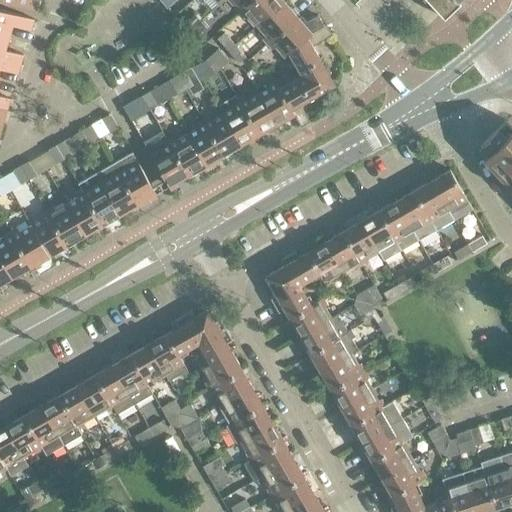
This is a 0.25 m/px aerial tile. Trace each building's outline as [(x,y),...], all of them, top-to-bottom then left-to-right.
[(0,0),(37,10),(39,0),(0,0)] [(176,0),(162,0),(161,1),(167,8),(176,0)] [(229,0),(236,8),(241,13),(255,0),(229,0)] [(284,2),(282,0),(255,0),(241,13),(245,18),(249,15),(258,25),(284,2)] [(419,0),(428,8),(432,5),(444,18),(461,3),(458,0),(419,0)] [(298,17),(284,2),(258,25),(266,35),(263,38),(268,44),(298,17)] [(31,30),(34,19),(0,9),(0,34),(9,37),(13,24),(31,30)] [(195,14),(182,25),(188,32),(201,21),(195,14)] [(316,31),(323,40),(332,35),(326,25),(324,26),(318,15),(304,24),(298,17),(268,44),(272,49),(276,46),(285,57),(289,53),(290,54),(290,53),(289,53),(307,37),(308,37),(313,33),(316,31)] [(201,21),(188,32),(194,39),(207,28),(201,21)] [(312,46),(323,40),(316,31),(313,33),(308,37),(307,37),(289,53),(290,53),(290,54),(302,75),(325,81),(326,77),(329,76),(312,46)] [(228,51),(235,45),(225,33),(218,39),(228,51)] [(5,49),(9,37),(0,34),(0,57),(21,64),(23,55),(5,49)] [(246,57),(235,45),(228,51),(239,63),(246,57)] [(229,61),(218,49),(212,54),(223,67),(229,61)] [(223,67),(212,54),(205,61),(216,73),(223,67)] [(0,67),(18,73),(21,64),(0,57),(0,67)] [(203,88),(191,67),(177,75),(185,89),(189,88),(192,94),(203,88)] [(185,89),(177,75),(170,80),(178,94),(185,89)] [(324,86),(325,81),(302,75),(280,88),(279,88),(291,107),(292,108),(295,114),(294,115),(301,127),(310,122),(299,104),(326,89),(324,86)] [(279,88),(280,88),(274,79),(268,83),(270,87),(258,93),(276,125),(294,115),(295,114),(292,108),(291,107),(279,88)] [(158,105),(150,91),(142,96),(150,110),(158,105)] [(276,125),(258,93),(247,100),(245,96),(238,100),(259,135),(276,125)] [(0,95),(0,106),(7,109),(10,99),(0,95)] [(236,95),(218,105),(223,114),(241,145),(259,135),(238,100),(236,95)] [(132,101),(123,106),(132,121),(140,116),(132,102),(132,101)] [(118,128),(110,114),(102,119),(111,133),(118,128)] [(241,145),(223,114),(212,121),(209,117),(203,120),(223,155),(241,145)] [(223,155),(203,120),(197,124),(199,128),(188,134),(206,165),(223,155)] [(511,127),(506,121),(480,146),(489,155),(484,159),(511,188),(511,127)] [(100,139),(92,125),(84,129),(92,144),(100,139)] [(162,131),(143,141),(151,155),(165,179),(169,186),(188,176),(168,141),(162,131)] [(206,165),(188,134),(176,141),(174,137),(168,141),(188,176),(206,165)] [(72,155),(64,141),(57,145),(64,159),(72,155)] [(64,159),(57,145),(48,150),(57,164),(64,159)] [(156,194),(152,186),(132,152),(114,163),(138,205),(156,194)] [(37,175),(29,161),(21,166),(29,180),(37,175)] [(138,205),(114,163),(96,173),(120,215),(138,205)] [(29,180),(21,166),(13,170),(21,184),(29,180)] [(473,209),(450,170),(431,180),(454,220),(473,209)] [(120,215),(96,173),(78,184),(82,190),(102,225),(120,215)] [(454,220),(431,180),(414,190),(436,230),(454,220)] [(102,225),(82,190),(76,194),(78,197),(67,204),(85,235),(102,225)] [(436,230),(414,190),(396,201),(419,240),(436,230)] [(419,240),(396,201),(378,211),(401,250),(419,240)] [(85,235),(67,204),(55,211),(53,207),(47,210),(67,245),(85,235)] [(67,245),(47,210),(41,214),(43,218),(31,225),(49,256),(67,245)] [(401,250),(378,211),(361,221),(378,252),(384,261),(401,250)] [(378,252),(361,221),(343,231),(362,265),(368,261),(367,259),(378,252)] [(49,256),(31,225),(19,232),(17,228),(11,231),(31,266),(49,256)] [(31,266),(11,231),(4,235),(7,239),(0,242),(0,253),(13,277),(31,266)] [(362,265),(343,231),(325,241),(343,272),(355,266),(356,268),(362,265)] [(472,252),(487,243),(482,236),(468,244),(472,252)] [(343,272),(325,241),(307,252),(319,272),(318,272),(326,286),(333,282),(332,279),(343,272)] [(458,260),(472,252),(468,244),(454,252),(458,260)] [(319,272),(307,252),(299,257),(296,251),(281,259),(284,265),(266,276),(299,285),(312,278),(311,277),(318,272),(319,272)] [(0,284),(13,277),(0,253),(0,284)] [(437,272),(451,264),(447,256),(433,264),(437,272)] [(437,272),(433,264),(419,273),(423,280),(437,272)] [(307,298),(299,285),(266,276),(276,295),(271,298),(279,313),(285,309),(290,318),(310,306),(305,299),(307,298)] [(402,292),(416,284),(412,277),(397,285),(402,292)] [(374,285),(367,289),(375,302),(382,299),(374,285)] [(388,301),(402,292),(397,285),(383,293),(388,301)] [(357,295),(355,300),(372,305),(375,302),(367,289),(357,295)] [(300,336),(331,318),(324,307),(327,305),(323,298),(310,306),(290,318),(300,336)] [(355,300),(354,305),(360,315),(374,308),(372,305),(355,300)] [(378,315),(374,308),(360,315),(364,323),(378,315)] [(198,343),(207,309),(195,317),(191,310),(170,322),(174,329),(166,334),(177,354),(178,354),(185,349),(186,351),(198,343)] [(214,322),(207,309),(198,343),(206,356),(207,355),(211,362),(211,363),(231,351),(227,343),(233,339),(221,318),(214,322)] [(331,318),(300,336),(310,354),(348,332),(338,314),(331,318)] [(392,330),(383,316),(376,320),(384,335),(392,330)] [(348,332),(310,354),(320,371),(351,353),(358,349),(352,339),(355,337),(351,330),(348,332)] [(400,344),(392,330),(384,335),(392,349),(400,344)] [(177,354),(166,334),(148,344),(165,375),(170,382),(182,375),(184,378),(190,374),(178,354),(177,354)] [(165,375),(148,344),(130,354),(149,388),(155,384),(154,382),(165,375)] [(242,369),(231,351),(211,363),(211,362),(201,368),(208,381),(205,383),(209,389),(242,369)] [(412,366),(404,352),(397,356),(405,370),(412,366)] [(331,389),(364,370),(361,364),(358,365),(351,353),(320,371),(331,389)] [(149,388),(130,354),(112,364),(135,404),(153,394),(149,388)] [(135,404),(112,364),(95,375),(114,408),(118,414),(135,404)] [(421,380),(412,366),(405,370),(413,385),(421,380)] [(252,387),(242,369),(209,389),(212,395),(215,393),(222,405),(252,387)] [(341,407),(372,389),(365,378),(368,376),(364,370),(331,389),(341,407)] [(114,408),(95,375),(77,385),(95,416),(107,409),(108,412),(114,408)] [(95,416),(77,385),(59,395),(79,429),(85,425),(83,422),(95,416)] [(262,405),(252,387),(222,405),(228,416),(226,418),(229,424),(262,405)] [(433,401),(425,387),(417,392),(425,406),(433,401)] [(351,425),(385,406),(381,399),(379,401),(372,389),(341,407),(351,425)] [(82,435),(79,429),(59,395),(41,405),(64,445),(82,435)] [(175,400),(161,408),(180,413),(181,409),(179,407),(175,400)] [(361,442),(392,425),(403,419),(393,401),(385,406),(351,425),(361,442)] [(441,416),(433,401),(425,406),(433,420),(441,416)] [(181,409),(180,413),(199,418),(190,404),(181,409)] [(64,445),(41,405),(24,416),(43,449),(47,455),(64,445)] [(273,422),(262,405),(229,424),(227,426),(236,443),(242,440),(273,422)] [(180,413),(161,408),(169,422),(171,426),(177,422),(180,413)] [(180,413),(177,422),(181,428),(199,418),(180,413)] [(43,449),(24,416),(6,426),(24,457),(36,450),(37,453),(43,449)] [(511,433),(511,426),(509,417),(501,419),(506,435),(511,433)] [(372,460),(405,441),(413,436),(403,419),(392,425),(361,442),(372,460)] [(153,436),(168,428),(163,420),(149,428),(153,436)] [(283,440),(273,422),(242,440),(239,442),(250,460),(283,440)] [(446,433),(441,425),(427,433),(432,442),(446,433)] [(6,426),(0,429),(0,455),(8,470),(11,476),(29,465),(24,457),(6,426)] [(484,446),(478,427),(469,429),(476,449),(484,446)] [(153,436),(149,428),(135,436),(139,444),(153,436)] [(476,449),(469,429),(457,433),(456,434),(457,438),(462,453),(476,449)] [(191,446),(202,440),(205,438),(201,430),(187,438),(191,446)] [(446,433),(432,442),(439,453),(441,460),(450,441),(446,433)] [(210,445),(205,438),(202,440),(191,446),(195,453),(210,445)] [(450,441),(441,460),(449,457),(462,453),(457,438),(453,440),(450,441)] [(118,456),(132,448),(128,440),(114,449),(118,456)] [(250,460),(243,463),(254,481),(263,476),(294,458),(283,440),(250,460)] [(382,478),(413,460),(406,448),(408,447),(405,441),(372,460),(382,478)] [(118,456),(114,449),(100,457),(104,464),(118,456)] [(511,493),(511,452),(500,456),(511,493)] [(495,508),(511,502),(511,493),(500,456),(480,462),(482,466),(495,508)] [(220,457),(203,466),(207,474),(222,466),(224,464),(220,457)] [(304,476),(294,458),(263,476),(269,488),(267,489),(270,495),(304,476)] [(419,472),(413,460),(382,478),(392,495),(412,484),(413,485),(426,477),(422,470),(419,472)] [(82,477),(96,469),(92,461),(78,469),(82,477)] [(212,482),(223,475),(226,473),(222,466),(207,474),(212,482)] [(475,511),(481,511),(495,508),(482,466),(462,473),(475,511)] [(68,485),(82,477),(78,469),(64,478),(68,485)] [(216,489),(227,483),(230,481),(226,473),(223,475),(212,482),(216,489)] [(453,511),(475,511),(462,473),(442,479),(448,499),(449,498),(453,511)] [(314,494),(304,476),(270,495),(274,501),(276,500),(283,511),(314,494)] [(47,497),(61,489),(57,482),(42,490),(47,497)] [(422,511),(424,507),(418,494),(417,495),(413,485),(412,484),(392,495),(396,505),(390,508),(391,511),(422,511)] [(47,497),(42,490),(28,498),(33,506),(47,497)] [(324,511),(314,494),(283,511),(324,511)] [(453,511),(449,498),(448,499),(438,503),(438,502),(424,507),(422,511),(453,511)] [(233,511),(239,511),(249,507),(250,507),(245,499),(231,507),(233,511)] [(8,511),(21,511),(26,510),(21,502),(8,510),(8,511)]
